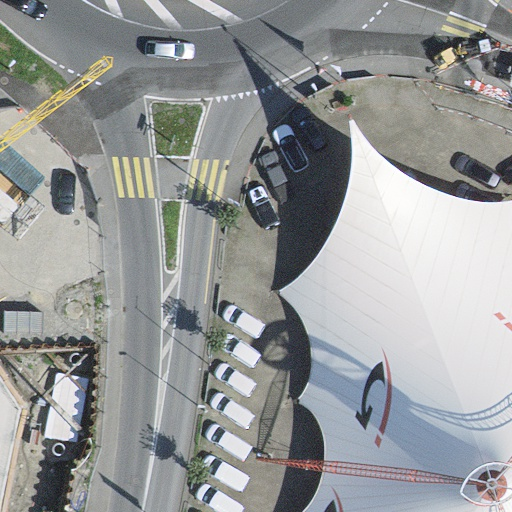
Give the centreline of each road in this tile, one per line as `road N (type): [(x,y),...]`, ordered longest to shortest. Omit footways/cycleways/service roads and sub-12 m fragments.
road 1 (residential): [(110,53),(143,270),(134,511)]
road 2 (residential): [(143,511),(192,303),(235,61)]
road 3 (residential): [(338,8),(511,59)]
road 4 (primary): [(110,53),(172,66),(235,61)]
